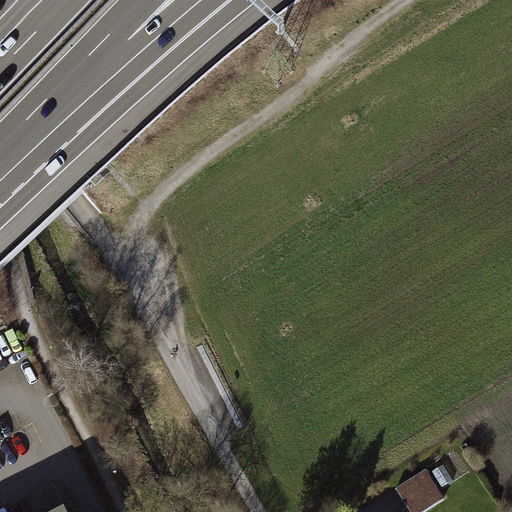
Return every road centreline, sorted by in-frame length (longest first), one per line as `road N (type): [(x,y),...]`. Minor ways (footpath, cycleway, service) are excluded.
road 1 (unclassified): [(0,33),(72,196),(117,254),(259,511)]
road 2 (motorway): [(0,221),(245,0)]
road 3 (track): [(0,229),(21,314),(124,511)]
road 4 (motorway): [(64,102),(197,0)]
road 5 (motorway): [(64,102),(147,0)]
